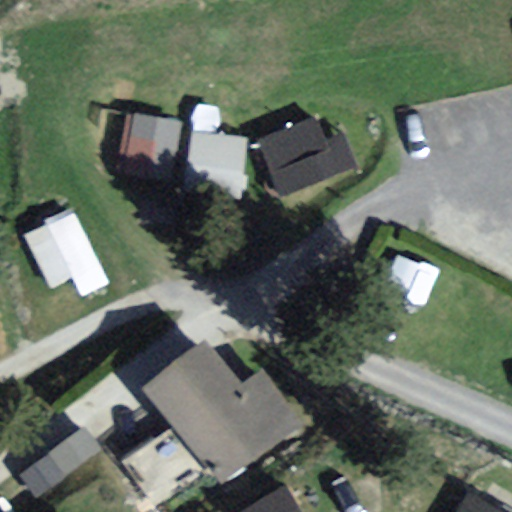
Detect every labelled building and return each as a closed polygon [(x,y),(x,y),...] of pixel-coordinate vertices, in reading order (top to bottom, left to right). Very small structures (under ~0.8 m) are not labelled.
[(129,98),(118,156),(166,165),(178,108),(129,98)] [(322,159),(343,160),(344,108),(285,107),(284,133),(322,134),(322,159)] [(241,182),(250,124),(180,112),(170,171),(241,182)] [(210,351),(151,393),(223,493),(282,451),(210,351)] [(313,448),(314,502),(373,500),(371,447),(313,448)] [(232,496),(240,511),(309,511),(286,468),(232,496)] [(76,511),(64,491),(29,511),(76,511)] [(233,511),(228,501),(206,511),(233,511)] [(497,511),(480,503),(475,511),(497,511)]
